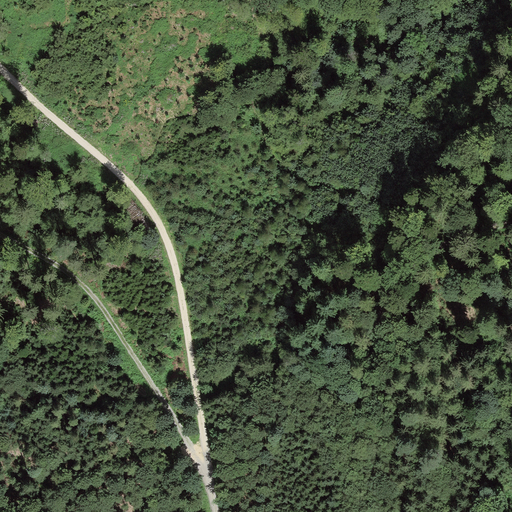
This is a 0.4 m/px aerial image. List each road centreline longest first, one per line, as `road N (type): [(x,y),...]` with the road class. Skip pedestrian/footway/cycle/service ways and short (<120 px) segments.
road 1 (track): [(216,511),(176,263),(143,203),(0,62)]
road 2 (track): [(511,222),(452,235),(383,300),(344,511)]
road 3 (track): [(0,235),(90,294),(210,466)]
